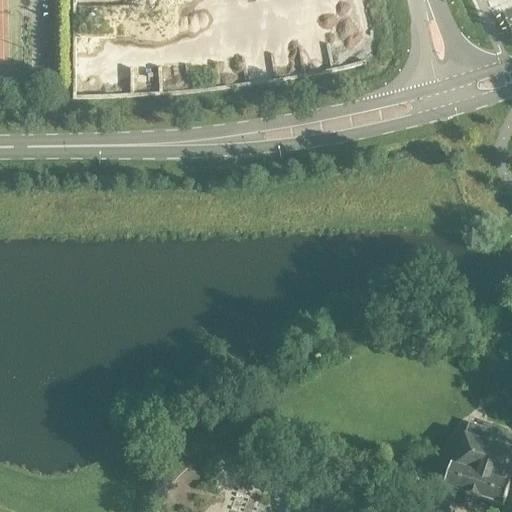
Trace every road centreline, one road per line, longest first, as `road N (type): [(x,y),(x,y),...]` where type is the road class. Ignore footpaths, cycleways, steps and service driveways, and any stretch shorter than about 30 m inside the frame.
road 1 (secondary): [(217,141),(270,148),(451,109)]
road 2 (secondary): [(432,89),(217,141)]
road 3 (secondary): [(0,149),(217,141)]
